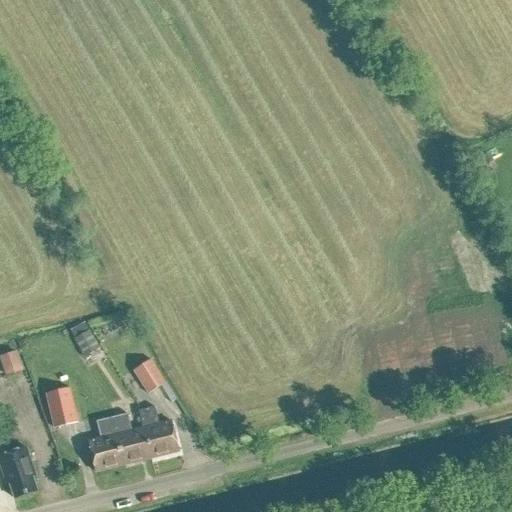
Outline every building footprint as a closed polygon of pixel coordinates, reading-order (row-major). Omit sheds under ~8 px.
[(99,349),(89,331),(74,340),(84,358),(99,349)] [(23,371),(16,351),(0,356),(0,359),(6,377),(23,371)] [(165,384),(150,360),(133,371),(147,394),(165,384)] [(78,423),(70,389),(45,394),(53,429),(78,423)] [(142,429),(150,460),(178,453),(171,422),(159,425),(155,408),(138,412),(142,429)] [(150,460),(142,429),(132,431),(127,414),(112,418),(124,466),(150,460)] [(96,473),(124,466),(112,418),(96,422),(100,439),(88,442),(96,473)] [(0,465),(6,483),(8,482),(14,499),(37,492),(32,475),(34,474),(26,449),(11,454),(6,438),(0,439),(0,465)]
